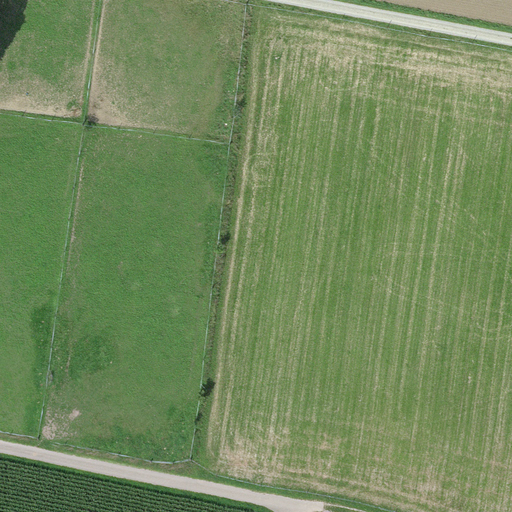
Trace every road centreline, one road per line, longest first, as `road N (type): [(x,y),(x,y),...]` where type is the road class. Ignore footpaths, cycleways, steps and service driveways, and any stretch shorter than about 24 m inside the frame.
road 1 (residential): [(0,447),(289,503)]
road 2 (track): [(282,0),(511,41)]
